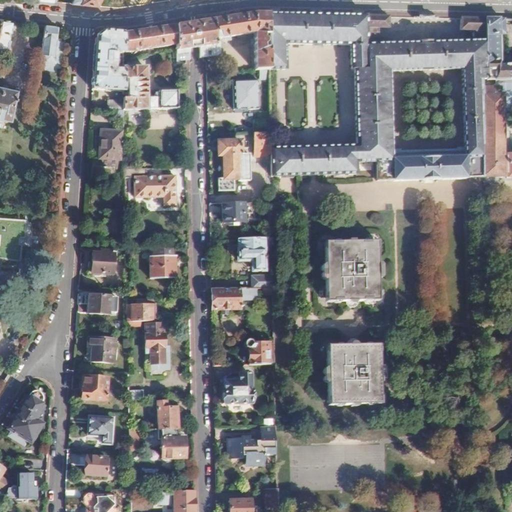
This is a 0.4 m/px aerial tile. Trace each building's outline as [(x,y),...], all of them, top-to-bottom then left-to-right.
[(255,14),(214,20),(215,38),(219,38),(253,33),(254,70),(259,70),(267,70),(268,70),(267,14),(255,14)] [(387,28),(387,17),(319,15),(311,15),(267,14),(268,70),(268,72),(285,71),(285,46),(312,46),(321,45),(352,45),(352,69),(354,69),(356,147),(300,148),(300,178),(308,178),(316,177),(355,177),(355,167),(375,167),(376,186),(392,185),(392,181),(465,180),(466,178),(481,178),(481,77),(486,77),(486,19),(462,19),(462,30),(473,30),(473,40),(428,42),(420,42),(377,43),(377,28),(387,28)] [(13,21),(2,19),(0,26),(0,54),(5,56),(6,51),(10,52),(13,41),(9,40),(13,21)] [(504,20),(486,19),(486,77),(511,76),(511,65),(501,66),(500,35),(504,34),(504,20)] [(189,24),(175,25),(176,44),(176,50),(174,50),(174,61),(186,60),(190,59),(190,48),(194,48),(199,47),(200,57),(202,57),(220,54),(220,41),(215,41),(215,38),(214,20),(199,22),(193,23),(189,24)] [(56,27),(44,25),(41,55),(53,57),(56,27)] [(175,25),(122,33),(122,52),(134,52),(135,50),(176,44),(175,25)] [(105,31),(95,38),(92,89),(123,91),(123,80),(123,72),(113,72),(114,53),(122,53),(122,52),(122,33),(105,31)] [(123,80),(127,79),(127,98),(123,98),(123,100),(123,109),(123,110),(177,109),(177,90),(158,91),(158,93),(154,93),(154,98),(146,99),(145,68),(122,68),(123,72),(123,80)] [(267,70),(259,70),(259,80),(267,79),(267,70)] [(511,76),(486,77),(481,77),(481,178),(482,178),(497,178),(504,177),(511,177),(511,154),(502,155),(502,109),(502,95),(499,95),(499,88),(511,87),(511,76)] [(257,80),(233,80),(233,107),(239,107),(239,108),(248,108),(249,109),(258,109),(257,80)] [(0,118),(9,121),(16,91),(0,87),(0,118)] [(123,100),(108,99),(108,109),(117,109),(123,109),(123,100)] [(269,120),(253,120),(254,134),(269,134),(269,120)] [(121,132),(101,130),(99,158),(119,159),(121,132)] [(269,134),(254,134),(254,155),(270,154),(270,149),(269,134)] [(218,156),(222,156),(222,179),(217,179),(217,192),(234,191),(234,179),(239,179),(238,155),(240,155),(240,142),(217,142),(218,156)] [(270,149),(270,154),(270,178),(300,178),(300,148),(270,149)] [(124,179),(134,178),(134,198),(163,197),(163,206),(176,206),(175,177),(147,177),(147,169),(124,170),(124,179)] [(209,205),(209,214),(218,213),(218,204),(209,205)] [(225,204),(221,204),(222,223),(243,222),(243,204),(225,204)] [(0,239),(0,240),(0,248),(0,247),(0,260),(20,263),(22,245),(20,245),(20,240),(26,241),(28,221),(0,218),(0,239)] [(271,239),(238,240),(238,261),(252,261),(252,271),(264,271),(264,251),(266,251),(268,254),(272,254),(271,239)] [(324,264),(320,269),(321,279),(324,282),(325,299),(330,303),(345,303),(345,305),(349,308),(355,308),(358,305),(358,302),(373,302),(378,298),(377,281),(381,277),(381,267),(377,264),(376,246),(372,242),(328,242),(323,247),(324,264)] [(171,256),(149,257),(149,279),(176,278),(175,256),(188,256),(188,248),(171,249),(171,256)] [(104,254),(92,253),(91,273),(112,275),(113,252),(104,252),(104,254)] [(0,285),(2,286),(2,288),(19,291),(21,274),(5,271),(4,273),(0,272),(0,285)] [(272,278),(252,278),(252,289),(263,288),(272,288),(272,278)] [(240,289),(211,290),(211,311),(240,310),(240,289)] [(109,296),(88,295),(87,314),(108,316),(109,296)] [(153,305),(127,305),(127,322),(141,321),(146,321),(154,321),(153,305)] [(146,325),(145,325),(146,354),(150,354),(150,365),(163,364),(163,354),(167,354),(167,347),(164,347),(163,325),(156,325),(148,325),(146,325)] [(88,338),(87,348),(92,348),(91,363),(114,363),(115,340),(88,338)] [(243,344),(243,345),(244,347),(245,348),(247,348),(249,348),(249,365),(266,365),(268,365),(268,359),(267,343),(252,343),(251,342),(250,340),(248,339),(246,339),(244,340),(243,342),(243,344)] [(330,346),(326,350),(326,368),(323,370),(323,382),(327,385),(327,402),(332,406),(376,406),(380,401),(380,383),(384,380),(383,370),(380,366),(379,350),(374,346),(358,346),(358,344),(355,340),(349,340),(346,343),(346,346),(330,346)] [(268,365),(266,365),(266,374),(274,374),(274,365),(268,365)] [(239,382),(224,382),(224,391),(223,391),(224,404),(251,404),(251,391),(250,391),(249,375),(239,375),(239,382)] [(107,379),(83,378),(82,389),(81,389),(80,400),(105,401),(107,379)] [(144,390),(130,390),(130,398),(144,398),(144,390)] [(29,394),(27,396),(7,428),(30,443),(41,424),(34,420),(42,407),(39,406),(40,403),(41,401),(41,398),(41,396),(40,394),(39,393),(37,393),(36,392),(34,392),(33,393),(31,393),(29,394)] [(166,400),(156,401),(158,429),(178,429),(176,407),(166,407),(166,400)] [(111,419),(88,417),(87,436),(101,437),(101,444),(110,445),(111,419)] [(228,447),(230,447),(231,457),(242,458),(242,455),(245,455),(245,463),(254,463),(254,464),(264,464),(264,454),(275,454),(275,428),(261,428),(261,442),(258,442),(257,440),(243,441),(240,438),(228,438),(228,447)] [(158,440),(161,440),(162,459),(163,459),(165,461),(169,461),(171,459),(184,459),(184,457),(185,457),(187,455),(186,449),(184,447),(183,439),(178,439),(178,429),(158,429),(157,429),(158,440)] [(139,430),(129,430),(129,450),(140,450),(139,430)] [(106,459),(85,457),(84,476),(105,477),(106,459)] [(32,474),(17,475),(17,487),(16,487),(16,486),(15,486),(15,485),(14,485),(14,484),(13,484),(13,485),(12,485),(11,486),(8,486),(4,497),(16,497),(16,499),(36,499),(36,487),(32,487),(32,474)] [(263,501),(265,501),(265,511),(276,511),(276,490),(266,490),(266,492),(263,492),(263,501)] [(80,491),(65,491),(65,502),(77,501),(80,498),(80,491)] [(171,501),(173,501),(173,511),(193,511),(193,491),(156,492),(157,505),(170,505),(171,501)] [(88,509),(91,509),(91,511),(115,511),(116,510),(114,510),(114,496),(107,496),(106,498),(95,498),(91,495),(89,493),(82,502),(88,509)] [(140,511),(140,501),(132,501),(132,511),(140,511)] [(251,511),(251,501),(228,501),(228,511),(251,511)]
